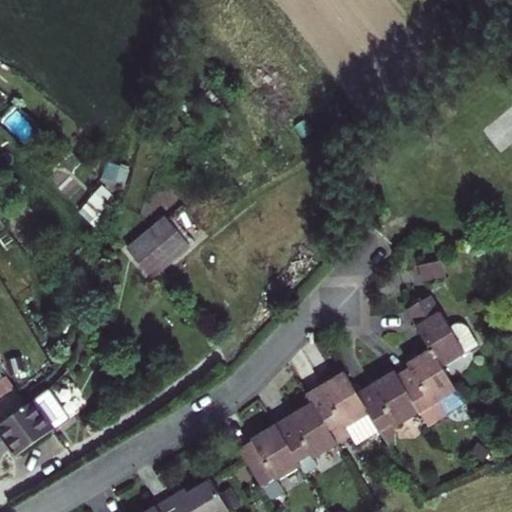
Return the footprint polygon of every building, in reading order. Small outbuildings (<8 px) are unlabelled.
[(151,274),(189,242),(165,214),(128,246),(151,274)] [(451,332),(432,299),(408,313),(431,353),(441,371),(470,355),(471,357),(480,353),(468,332),(462,329),(456,329),(451,332)] [(409,372),(395,380),(417,418),(425,432),(444,422),(436,407),(456,396),(441,371),(431,353),(406,367),(409,372)] [(8,374),(0,379),(0,396),(17,385),(8,374)] [(343,432),(367,418),(355,396),(344,378),(342,375),(304,396),(310,405),(334,448),(348,440),(343,432)] [(417,418),(395,380),(392,375),(355,396),(367,418),(386,450),(394,446),(394,430),(417,418)] [(0,441),(3,439),(15,455),(69,418),(49,391),(0,424),(0,441)] [(271,427),(293,466),(307,458),(309,462),(334,448),(310,405),(271,427)] [(367,418),(343,432),(348,440),(354,453),(379,439),(367,418)] [(250,443),(235,451),(257,489),(273,481),(274,482),(295,469),(293,466),(271,427),(249,440),(250,443)] [(184,488),(155,506),(158,511),(228,511),(208,479),(187,492),(184,488)]
